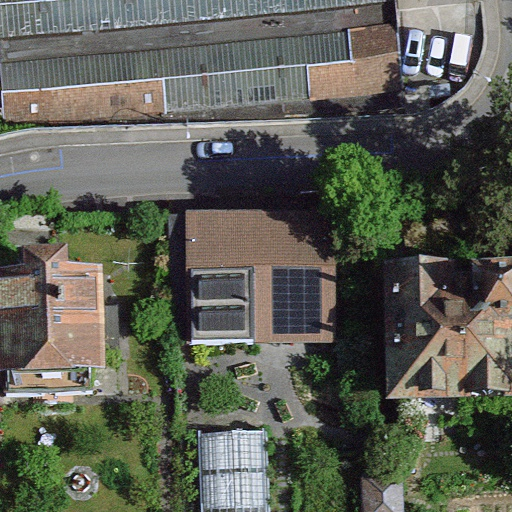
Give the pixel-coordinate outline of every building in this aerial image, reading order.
[(0,0),(0,1),(5,1),(11,137),(422,116),(401,0),(0,0)] [(344,229),(199,229),(200,399),(269,399),(269,349),(345,348),(344,229)] [(511,284),(404,290),(410,426),(511,420),(511,284)] [(14,286),(9,392),(135,399),(140,292),(14,286)] [(273,428),(207,426),(204,504),(270,506),(273,428)]
